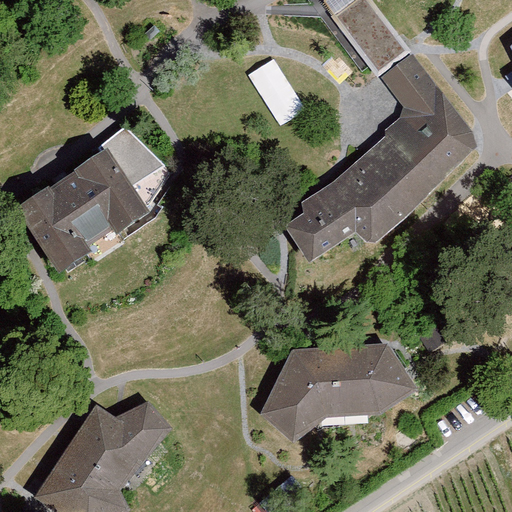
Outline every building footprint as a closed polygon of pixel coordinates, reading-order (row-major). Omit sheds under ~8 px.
[(331,17),(377,77),(411,51),(372,0),(325,0),(324,1),(334,15),(331,17)] [(473,132),(414,54),(381,79),(405,108),(400,119),(386,130),(387,136),(332,183),(302,202),(304,213),(285,226),(310,263),(356,233),(366,243),(376,244),(406,218),(478,147),(473,132)] [(26,217),(69,280),(99,260),(94,253),(121,236),(126,243),(160,221),(120,161),(140,143),(127,129),(99,154),(106,164),(26,217)] [(421,336),(430,352),(447,342),(437,326),(421,336)] [(259,416),(293,444),(327,418),(380,416),(419,390),(388,345),(293,350),(259,416)] [(35,498),(54,511),(126,511),(131,510),(121,491),(173,429),(149,402),(117,417),(96,405),(35,498)]
